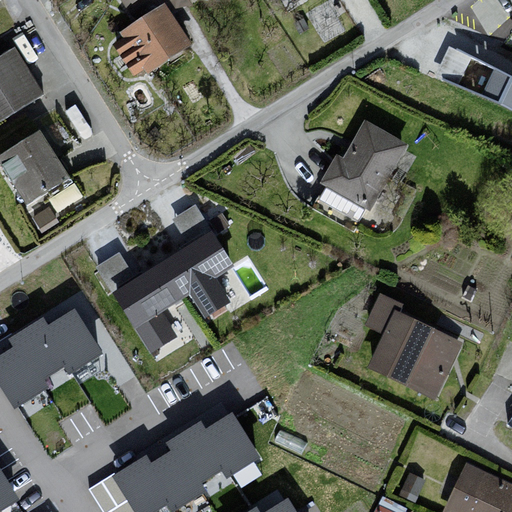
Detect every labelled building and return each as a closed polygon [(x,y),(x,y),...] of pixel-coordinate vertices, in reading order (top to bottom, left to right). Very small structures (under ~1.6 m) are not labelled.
[(130,0),(137,10),(152,0),(172,0),(177,7),(187,0),(130,0)] [(120,47),(138,73),(148,67),(151,71),(191,45),(165,6),(123,34),(128,41),(120,47)] [(13,52),(0,60),(0,126),(44,102),(13,52)] [(511,78),(496,70),(483,97),(503,105),(511,109),(511,78)] [(407,151),(362,126),(339,163),(333,159),(316,189),(366,215),(407,151)] [(34,135),(0,154),(0,171),(23,211),(62,189),(34,135)] [(210,235),(110,294),(148,358),(175,342),(159,314),(183,297),(199,323),(225,306),(212,283),(230,272),(210,235)] [(99,257),(109,282),(133,272),(123,247),(99,257)] [(403,310),(379,298),(362,329),(379,339),(365,368),(437,405),(462,344),(400,318),(403,310)] [(45,318),(9,340),(14,349),(0,358),(0,382),(17,410),(50,388),(45,381),(66,368),(71,376),(103,355),(77,311),(50,327),(45,318)] [(147,458),(114,478),(135,511),(158,511),(168,506),(172,511),(176,511),(207,493),(202,485),(225,470),(229,477),(259,459),(233,417),(207,433),(202,425),(169,445),(174,454),(152,467),(147,458)] [(511,511),(511,489),(466,466),(443,511),(511,511)] [(0,511),(1,511),(19,501),(0,470),(0,511)] [(295,511),(290,503),(274,511),(259,511),(256,511),(295,511)]
